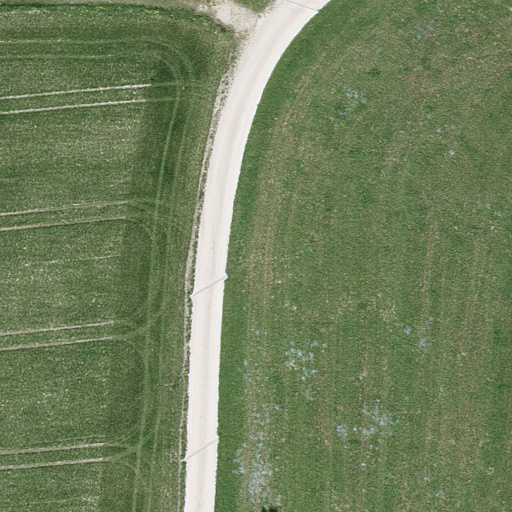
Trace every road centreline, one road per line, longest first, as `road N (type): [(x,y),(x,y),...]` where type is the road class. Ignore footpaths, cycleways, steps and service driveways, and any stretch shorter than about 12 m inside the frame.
road 1 (track): [(199,511),(201,334),(224,168),(258,56),(297,0)]
road 2 (track): [(126,0),(277,21)]
